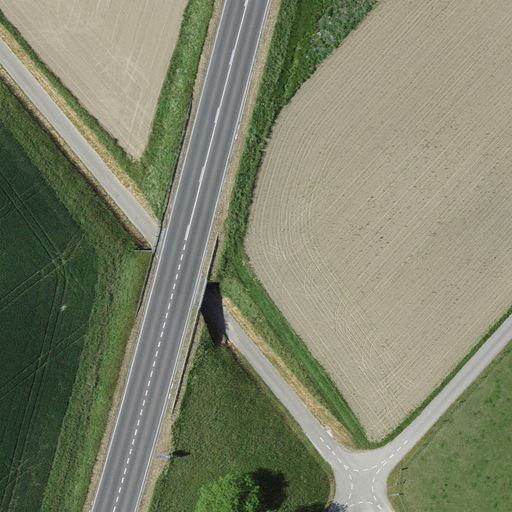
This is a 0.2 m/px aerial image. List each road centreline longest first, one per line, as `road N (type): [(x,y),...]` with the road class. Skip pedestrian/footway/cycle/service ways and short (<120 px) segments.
road 1 (track): [(0,50),(382,511)]
road 2 (primary): [(113,511),(247,0)]
road 3 (unclassified): [(511,325),(341,511)]
